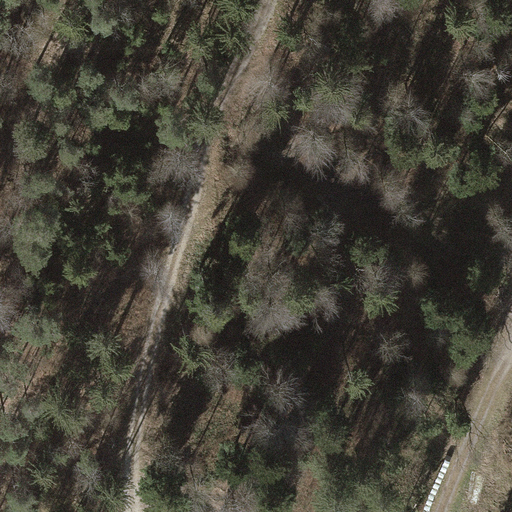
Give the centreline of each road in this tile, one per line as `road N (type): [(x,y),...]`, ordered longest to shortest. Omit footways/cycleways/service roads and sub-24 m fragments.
road 1 (track): [(269,0),(195,197),(148,366),(139,511)]
road 2 (track): [(441,511),(511,355)]
